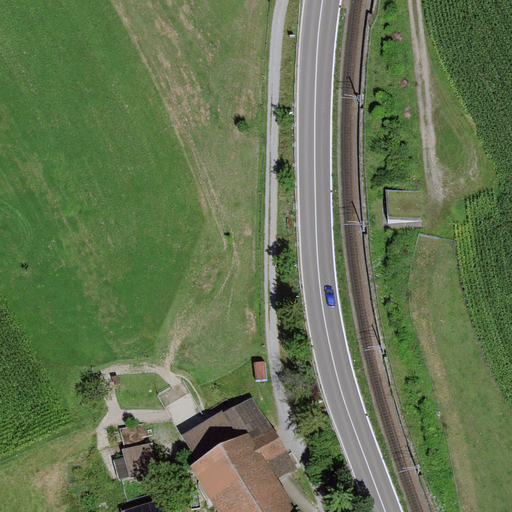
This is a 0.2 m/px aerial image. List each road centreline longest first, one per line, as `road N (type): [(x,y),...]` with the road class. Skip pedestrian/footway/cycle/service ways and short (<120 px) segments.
road 1 (primary): [(384,511),(345,402),(323,305),(315,175),(323,0)]
road 2 (track): [(275,0),(277,391),(326,511)]
road 3 (track): [(436,208),(410,0)]
